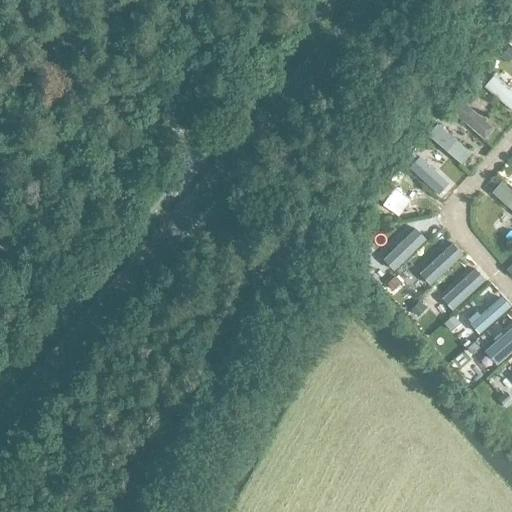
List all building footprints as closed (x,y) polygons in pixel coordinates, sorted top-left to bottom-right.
[(511,111),(511,91),(491,74),(481,86),(511,111)] [(470,153),(437,124),(426,135),(460,165),(470,153)] [(448,182),(418,155),(406,168),(436,195),(448,182)] [(511,192),(500,181),(490,192),(511,212),(511,192)] [(424,240),(413,229),(380,260),(391,271),(424,240)] [(462,255),(451,243),(419,273),(430,285),(462,255)] [(511,261),(503,269),(511,278),(511,261)] [(452,311),(484,281),(473,269),(441,299),(452,311)] [(508,308),(498,297),(468,324),(477,335),(508,308)] [(511,351),(511,326),(483,351),(495,366),(511,351)]
